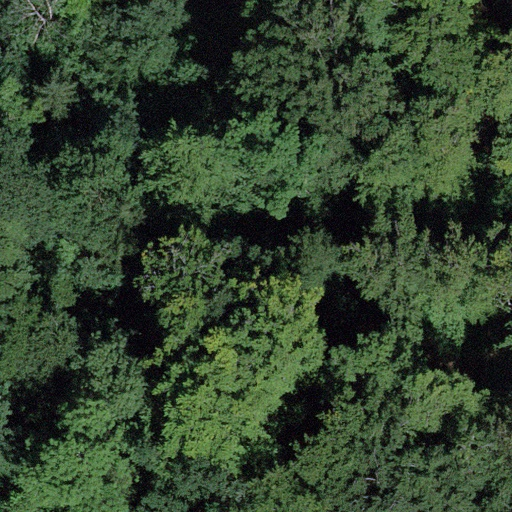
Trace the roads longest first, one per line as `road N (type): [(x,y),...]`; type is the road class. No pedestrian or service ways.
road 1 (track): [(47,511),(145,392),(268,158),(285,68)]
road 2 (track): [(117,0),(285,68)]
